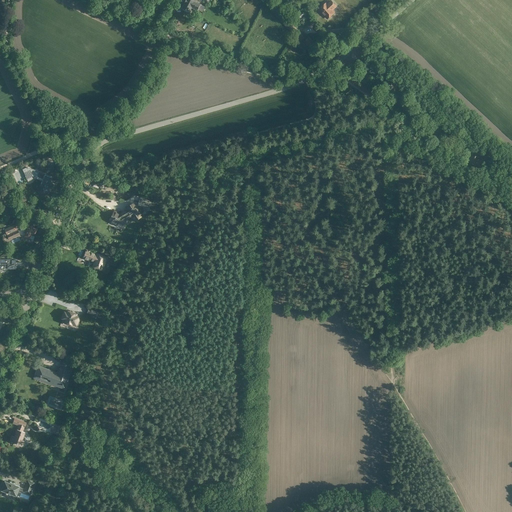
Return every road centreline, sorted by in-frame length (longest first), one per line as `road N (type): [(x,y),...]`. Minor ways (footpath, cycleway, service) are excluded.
road 1 (unclassified): [(99,143),(304,80),(380,32),(412,0)]
road 2 (track): [(109,425),(108,358),(180,274),(230,179),(254,160)]
road 3 (track): [(462,511),(392,382)]
road 4 (track): [(310,77),(258,71),(175,42)]
road 5 (residential): [(32,290),(78,168)]
road 6 (track): [(175,42),(96,141)]
road 7 (track): [(506,158),(422,109),(394,112)]
